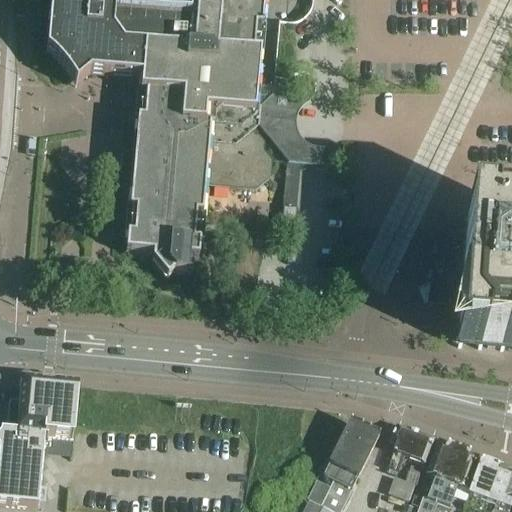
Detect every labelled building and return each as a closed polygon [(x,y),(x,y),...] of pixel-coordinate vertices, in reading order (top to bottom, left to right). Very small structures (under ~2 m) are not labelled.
[(255,94),(263,0),(50,0),(45,57),(50,61),(53,65),(58,69),(62,74),(65,78),(68,83),(71,87),(74,92),(88,80),(140,85),(136,125),(124,258),(152,260),(151,267),(166,284),(173,278),(190,280),(191,266),(188,266),(188,263),(197,264),(204,192),(255,196),(270,183),(271,167),(263,157),(263,149),(255,139),(248,138),(237,125),(247,116),(249,94),(255,94)] [(237,125),(248,138),(255,133),(283,168),(314,170),(329,171),(331,155),(320,156),(315,156),(311,155),(304,153),(296,146),(290,136),(290,126),(293,116),(299,111),(303,108),(301,105),(293,105),(286,103),(281,99),(280,94),(280,89),(267,87),(266,103),(256,112),(254,110),(255,94),(249,94),(247,116),(237,125)] [(296,212),(282,211),(280,232),(266,230),(265,241),(293,244),(296,212)] [(464,234),(441,233),(437,276),(460,278),(460,283),(455,351),(511,355),(511,218),(466,215),(464,234)] [(230,314),(254,316),(261,238),(238,236),(230,314)] [(6,438),(0,437),(0,510),(20,511),(36,511),(43,443),(72,446),(77,391),(31,387),(25,392),(19,392),(18,406),(9,405),(6,438)] [(305,505),(319,511),(342,511),(350,496),(351,496),(378,441),(349,427),(322,482),(332,487),(329,493),(315,486),(305,505)] [(387,473),(389,474),(397,477),(403,462),(424,469),(433,445),(396,431),(388,448),(395,450),(393,458),(387,473)] [(435,511),(458,453),(438,446),(425,480),(434,483),(426,504),(422,502),(418,511),(435,511)] [(458,453),(437,509),(444,511),(448,511),(452,502),(465,506),(467,501),(469,496),(466,495),(478,461),(458,453)] [(511,501),(509,501),(511,493),(511,477),(495,472),(493,467),(486,464),(481,466),(480,466),(469,496),(467,501),(494,511),(493,511),(509,511),(511,504),(511,501)] [(419,480),(418,480),(420,474),(409,471),(408,476),(407,476),(404,486),(415,490),(419,480)]
